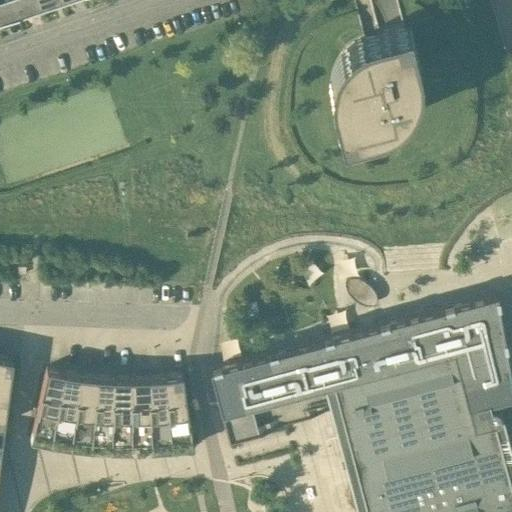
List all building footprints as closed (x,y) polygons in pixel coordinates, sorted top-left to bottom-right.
[(15,0),(0,0),(0,15),(18,9),(15,0)] [(39,0),(15,0),(18,9),(40,2),(39,0)] [(408,22),(369,32),(366,33),(362,35),(358,36),(355,38),(352,41),(349,43),(346,46),(343,49),(341,52),(338,55),(336,59),(334,62),(333,66),(331,70),(330,74),(330,78),(329,82),(329,86),(329,90),(330,94),(342,137),(387,124),(391,122),(394,120),(398,118),(401,115),(404,112),(406,109),(409,106),(411,103),(413,99),(415,95),(416,92),(418,88),(418,84),(419,80),(420,76),(420,72),(419,68),(419,64),(418,60),(408,22)] [(377,297),(377,296),(376,291),(373,287),(369,283),(358,275),(352,275),(346,278),(345,283),(347,288),(349,291),(352,296),(359,301),(364,303),(368,303),(373,303),(374,303),(375,302),(376,301),(377,300),(377,299),(377,298),(377,297)] [(228,435),(331,408),(329,400),(338,397),(352,453),(345,455),(350,476),(358,474),(360,481),(358,482),(354,484),(353,486),(351,488),(350,491),(349,494),(349,496),(350,499),(351,501),(352,503),(353,505),(356,507),(360,508),(362,509),(365,509),(367,508),(367,511),(511,511),(511,448),(502,449),(494,416),(495,416),(496,415),(497,414),(498,413),(499,411),(499,410),(499,408),(499,407),(499,405),(497,404),(496,402),(494,401),(493,401),(491,401),(490,401),(488,396),(511,389),(511,388),(495,288),(210,363),(211,369),(228,435)] [(0,421),(4,422),(13,356),(0,352),(0,421)] [(50,441),(64,368),(46,365),(30,437),(50,441)] [(71,444),(80,371),(64,368),(50,441),(71,444)] [(172,446),(192,443),(182,370),(164,372),(172,446)] [(91,446),(97,373),(80,371),(71,444),(91,446)] [(172,446),(164,372),(148,374),(151,447),(172,446)] [(111,447),(114,374),(97,373),(91,446),(111,447)] [(131,448),(131,374),(114,374),(111,447),(131,448)] [(151,447),(148,374),(131,374),(131,448),(151,447)]
